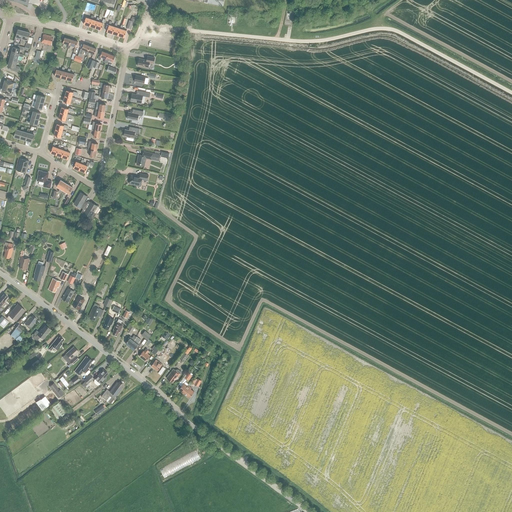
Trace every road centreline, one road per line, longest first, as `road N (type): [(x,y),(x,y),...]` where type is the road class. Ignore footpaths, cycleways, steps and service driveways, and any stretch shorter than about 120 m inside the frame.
road 1 (tertiary): [(307,511),(0,272)]
road 2 (residential): [(511,92),(388,29),(301,41),(145,21)]
road 3 (residential): [(41,154),(100,184),(124,51)]
